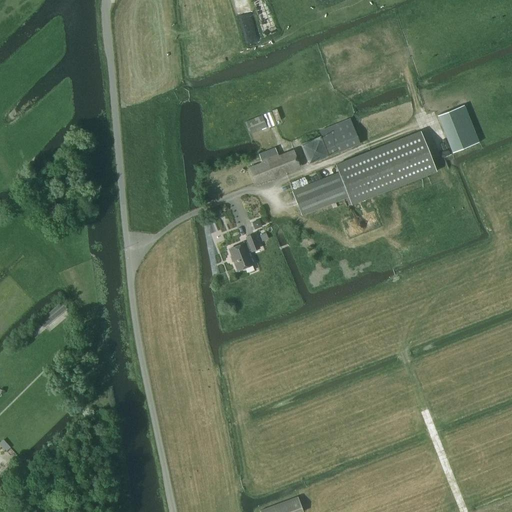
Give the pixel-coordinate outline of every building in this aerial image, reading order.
[(478,142),(464,105),(437,115),(452,153),(478,142)] [(262,116),(245,123),(250,134),(266,127),(262,116)] [(350,119),(320,131),(330,155),(360,143),(350,119)] [(339,173),(292,191),(302,215),(348,197),(352,205),(436,171),(420,131),(336,165),(339,173)] [(279,155),(276,147),(259,154),(262,162),(249,167),(256,184),(301,166),(294,149),(279,155)] [(246,237),(248,242),(229,249),(237,270),(253,264),(248,251),(251,250),(252,251),(259,248),(254,234),(246,237)] [(62,301),(39,320),(44,326),(66,307),(62,301)] [(302,511),(298,499),(259,511),(302,511)]
